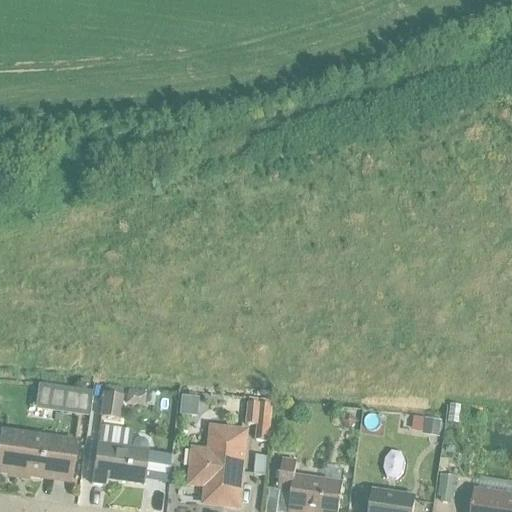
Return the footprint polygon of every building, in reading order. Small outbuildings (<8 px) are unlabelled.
[(77,393),(42,387),(39,407),(75,413),(77,393)] [(186,392),(185,411),(204,412),(205,393),(186,392)] [(103,395),(100,419),(118,421),(121,398),(103,395)] [(463,421),(465,402),(455,401),(452,420),(463,421)] [(247,426),(258,427),(256,442),(268,444),(272,408),(249,405),(247,426)] [(369,415),(371,431),(389,428),(387,412),(369,415)] [(86,437),(89,415),(77,413),(74,435),(86,437)] [(437,431),(439,418),(418,413),(415,426),(437,431)] [(111,425),(109,438),(130,441),(132,427),(111,425)] [(205,506),(239,509),(247,434),(213,430),(210,454),(194,452),(190,486),(207,488),(205,506)] [(70,476),(74,445),(9,435),(7,447),(0,446),(0,474),(41,480),(42,472),(70,476)] [(131,446),(131,451),(96,446),(91,485),(105,487),(105,481),(143,487),(148,453),(147,453),(147,448),(145,443),(143,440),(138,439),(134,442),(131,446)] [(396,447),(387,470),(401,476),(411,453),(396,447)] [(260,452),(259,470),(272,472),(273,453),(260,452)] [(278,492),(291,494),(288,511),(338,511),(343,485),(295,478),(297,464),(282,462),(278,492)] [(441,476),(438,496),(454,498),(457,479),(441,476)] [(373,493),(369,511),(412,511),(415,500),(373,493)] [(471,511),(511,511),(511,499),(474,494),(471,511)]
